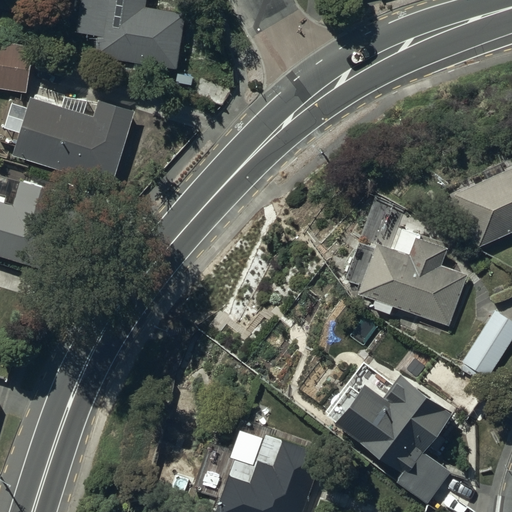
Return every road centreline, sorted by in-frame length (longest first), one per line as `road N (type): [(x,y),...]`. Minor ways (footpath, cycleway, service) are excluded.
road 1 (secondary): [(312,97),(110,317),(32,511)]
road 2 (secondary): [(511,11),(406,45),(312,97)]
